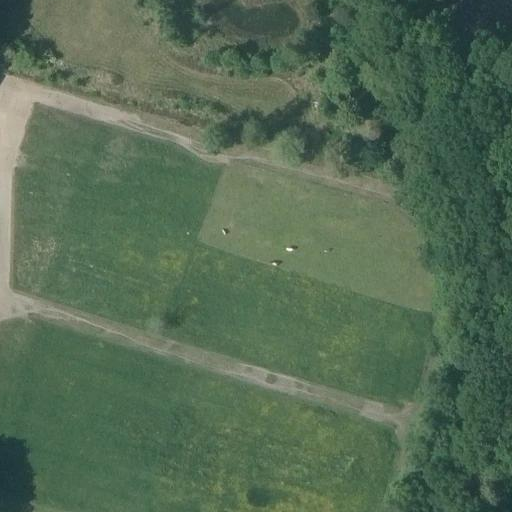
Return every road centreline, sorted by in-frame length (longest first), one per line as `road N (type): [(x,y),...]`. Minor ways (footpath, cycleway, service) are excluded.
road 1 (unclassified): [(511,364),(398,0)]
road 2 (track): [(489,291),(421,511)]
